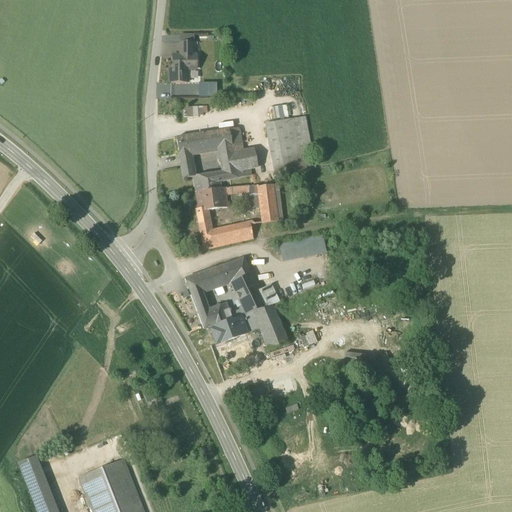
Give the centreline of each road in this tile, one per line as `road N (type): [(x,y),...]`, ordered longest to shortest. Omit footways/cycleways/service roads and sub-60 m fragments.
road 1 (track): [(152,225),(171,265),(400,213),(511,209)]
road 2 (tertiary): [(258,511),(207,401),(120,260)]
road 3 (residential): [(161,0),(150,100),(152,225),(120,260)]
road 4 (tertiary): [(120,260),(0,145)]
